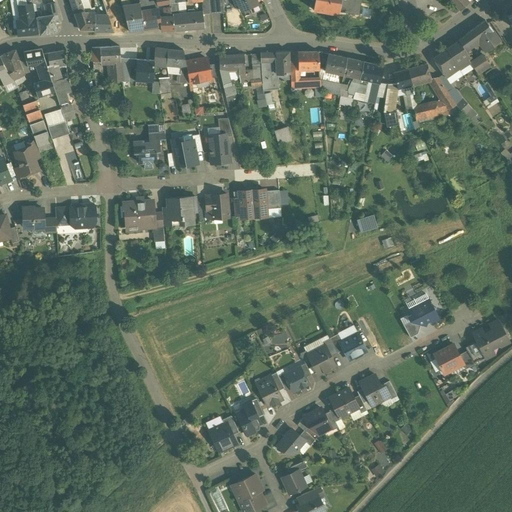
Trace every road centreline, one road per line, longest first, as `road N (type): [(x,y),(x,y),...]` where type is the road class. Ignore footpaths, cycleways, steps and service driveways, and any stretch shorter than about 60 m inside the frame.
road 1 (residential): [(195,482),(120,320),(107,188)]
road 2 (residential): [(258,452),(286,413),(323,388),(469,319)]
road 3 (track): [(511,356),(357,511)]
road 4 (track): [(115,301),(324,241)]
road 5 (secondary): [(281,43),(73,39)]
road 6 (residential): [(266,174),(107,188)]
road 7 (residential): [(107,188),(73,39)]
road 8 (secondary): [(419,50),(384,55),(281,43)]
